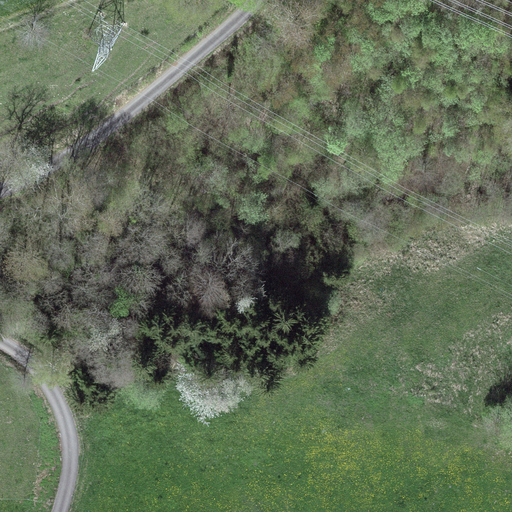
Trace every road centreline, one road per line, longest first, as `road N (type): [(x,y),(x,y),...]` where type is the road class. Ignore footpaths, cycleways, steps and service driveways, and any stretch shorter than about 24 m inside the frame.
road 1 (unclassified): [(0,191),(78,149),(253,0)]
road 2 (unclassified): [(59,511),(70,456),(63,415),(36,369),(0,341)]
